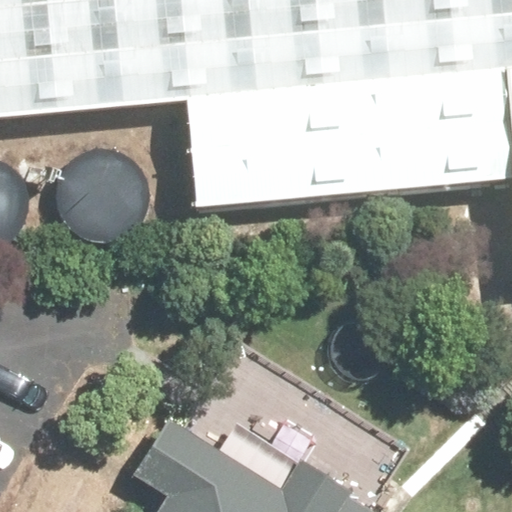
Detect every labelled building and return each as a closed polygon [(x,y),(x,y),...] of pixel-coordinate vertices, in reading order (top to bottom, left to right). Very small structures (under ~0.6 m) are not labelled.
[(511,86),(511,0),(0,0),(0,135),(161,120),(511,86)] [(503,215),(511,305),(511,86),(161,120),(173,246),(503,215)] [(137,164),(134,162),(125,157),(117,154),(107,153),(98,153),(89,155),(80,158),(72,163),(65,169),(59,176),(54,184),(51,193),(50,203),(50,212),(51,221),(55,230),(60,238),(66,245),(73,251),(81,256),(90,259),(100,260),(109,260),(118,259),(127,255),(135,250),(142,244),(148,237),(153,229),(156,220),(157,210),(157,201),(155,192),(152,183),(147,175),(141,168),(137,164)] [(8,170),(5,168),(0,165),(0,260),(6,256),(13,250),(19,243),(24,235),(27,226),(28,216),(28,207),(26,198),(23,189),(18,181),(12,174),(8,170)] [(280,501),(163,428),(131,480),(167,503),(161,511),(357,511),(297,474),(280,501)]
